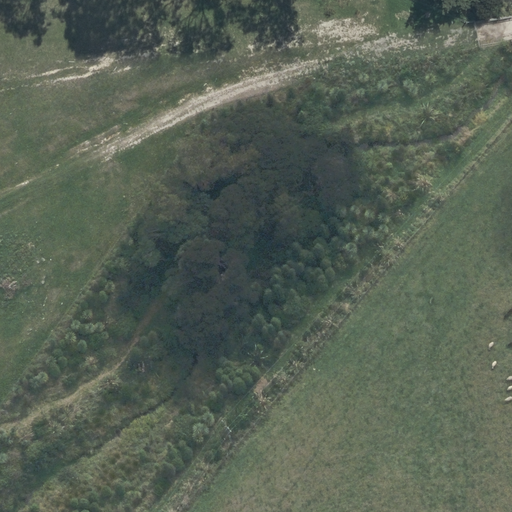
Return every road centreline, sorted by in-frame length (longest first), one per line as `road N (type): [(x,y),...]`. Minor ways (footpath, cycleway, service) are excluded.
road 1 (track): [(511,29),(240,82),(0,206)]
road 2 (track): [(376,54),(227,49),(0,83)]
